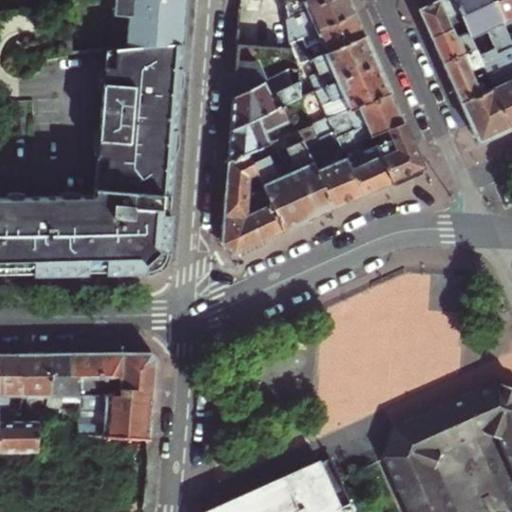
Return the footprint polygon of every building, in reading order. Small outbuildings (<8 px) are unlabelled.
[(134,44),(175,41),(181,41),(184,0),(114,0),(115,14),(132,13),(134,44)] [(283,0),(288,20),(292,18),(308,11),(332,0),(283,0)] [(301,39),(317,32),(355,15),(352,7),(348,0),(332,0),(308,11),(312,20),(289,30),(292,42),(301,39)] [(425,21),(432,37),(464,23),(453,0),(439,0),(420,9),(425,21)] [(484,31),(492,50),(495,57),(511,49),(511,47),(511,45),(509,39),(503,25),(491,0),(453,0),(464,23),(470,37),(484,31)] [(511,0),(491,0),(503,25),(511,20),(511,0)] [(297,67),(306,63),(365,37),(361,28),(355,15),(317,32),(321,40),(304,47),(301,39),(292,42),(294,49),(297,67)] [(443,64),(476,49),(470,37),(464,23),(432,37),(438,50),(443,64)] [(306,63),(319,90),(377,64),(371,50),(365,37),(306,63)] [(0,196),(0,268),(19,269),(58,268),(94,267),(141,266),(146,265),(151,263),(156,259),(158,256),(159,250),(161,229),(165,183),(169,121),(173,77),(174,64),(175,41),(134,44),(114,46),(113,63),(103,62),(92,194),(0,196)] [(236,67),(260,69),(270,69),(275,67),(280,64),(281,48),(238,45),(236,67)] [(113,63),(114,46),(104,47),(103,62),(113,63)] [(479,56),(485,53),(482,47),(476,50),(479,56)] [(449,77),(455,90),(484,77),(488,75),(479,56),(476,50),(476,49),(443,64),(449,77)] [(485,53),(479,56),(488,75),(494,88),(511,128),(511,127),(511,49),(495,57),(492,50),(485,53)] [(297,67),(298,72),(301,83),(303,92),(308,89),(310,94),(319,90),(306,63),(297,67)] [(327,120),(390,93),(385,81),(377,64),(319,90),(310,94),(304,97),(317,124),(321,122),(327,120)] [(235,83),(234,96),(258,85),(260,69),(236,67),(235,83)] [(285,73),(265,82),(272,96),(291,87),(285,73)] [(488,75),(484,77),(487,84),(480,87),(482,93),(494,88),(488,75)] [(487,84),(484,77),(455,90),(478,143),(497,135),(511,128),(494,88),(482,93),(480,87),(487,84)] [(231,129),(304,97),(303,92),(301,83),(291,87),(272,96),(265,82),(258,85),(234,96),(232,113),(231,129)] [(397,109),(390,93),(327,120),(330,127),(337,141),(340,149),(371,136),(403,122),(397,109)] [(317,124),(304,97),(231,129),(230,146),(229,161),(248,153),(261,147),(267,145),(273,142),(279,140),(297,132),(310,126),(317,124)] [(310,126),(317,141),(304,147),(332,209),(348,202),(362,196),(340,149),(337,141),(330,127),(327,120),(321,122),(317,124),(310,126)] [(423,168),(403,122),(371,136),(392,182),(407,175),(423,168)] [(299,169),(287,174),(307,220),(319,215),(332,209),(304,147),(317,141),(310,126),(297,132),(302,142),(285,149),(291,161),(299,169)] [(392,182),(371,136),(340,149),(362,196),(377,189),(392,182)] [(279,140),(273,142),(275,148),(281,146),(279,140)] [(273,142),(267,145),(269,151),(275,148),(273,142)] [(248,153),(253,164),(266,158),(261,147),(248,153)] [(235,252),(283,231),(263,188),(254,192),(261,208),(256,210),(254,205),(245,208),(246,195),(248,177),(257,173),(253,164),(248,153),(229,161),(226,195),(222,243),(235,252)] [(263,188),(283,231),(296,225),(307,220),(287,174),(275,180),(275,168),(270,156),(266,158),(253,164),(257,173),(263,188)] [(254,192),(246,195),(245,208),(254,205),(256,210),(261,208),(254,192)] [(150,353),(72,354),(72,407),(80,407),(81,395),(120,393),(121,387),(153,390),(155,376),(156,361),(153,357),(150,353)] [(7,354),(0,354),(0,412),(19,412),(23,396),(23,377),(18,378),(18,354),(7,354)] [(27,354),(18,354),(18,378),(23,377),(23,396),(29,396),(29,405),(35,405),(35,410),(42,410),(42,407),(42,394),(50,394),(49,354),(41,354),(27,354)] [(42,394),(42,407),(72,407),(72,354),(60,354),(49,354),(50,394),(42,394)] [(399,425),(390,429),(386,442),(381,457),(406,511),(455,511),(437,473),(445,452),(482,435),(502,443),(511,465),(511,388),(508,387),(494,382),(480,388),(413,418),(399,425)] [(152,404),(153,390),(121,387),(120,393),(81,395),(80,407),(79,409),(88,410),(106,412),(151,416),(152,404)] [(88,410),(79,409),(78,434),(86,435),(88,410)] [(151,416),(106,412),(103,436),(131,438),(150,440),(150,429),(151,416)] [(19,423),(0,422),(0,452),(19,452),(19,423)] [(19,423),(19,452),(42,452),(42,423),(19,423)] [(270,482),(256,488),(223,503),(211,508),(201,511),(352,511),(350,507),(340,511),(318,461),(290,473),(270,482)]
